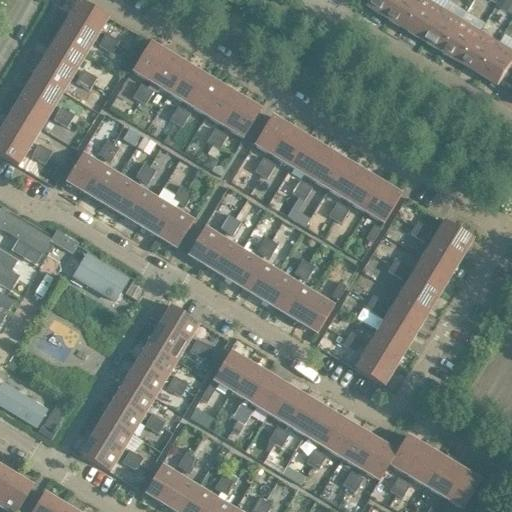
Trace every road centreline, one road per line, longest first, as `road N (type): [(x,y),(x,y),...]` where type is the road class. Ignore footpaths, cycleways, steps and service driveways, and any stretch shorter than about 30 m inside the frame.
road 1 (residential): [(400,405),(508,224),(102,0)]
road 2 (residential): [(0,186),(291,345),(299,366),(389,421),(400,405)]
road 3 (residential): [(329,4),(511,113)]
road 4 (residential): [(124,511),(0,427)]
